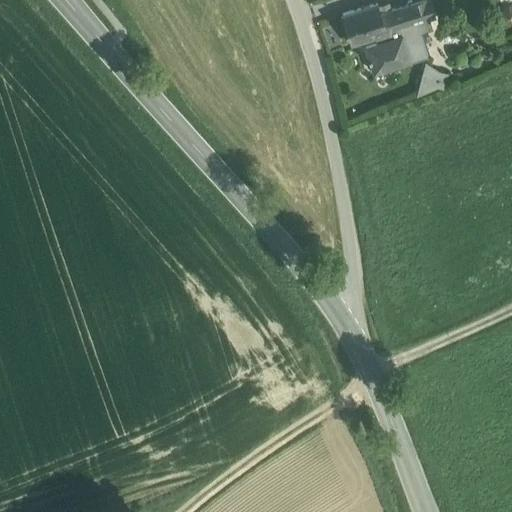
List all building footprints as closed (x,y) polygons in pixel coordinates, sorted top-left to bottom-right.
[(310,0),(317,20),(344,11),(340,0),(310,0)] [(376,2),(342,13),(352,43),(374,37),(376,42),(401,37),(408,35),(405,26),(414,23),(433,17),(427,0),(409,0),(407,1),(407,4),(380,13),(376,2)] [(511,25),(511,5),(509,5),(502,10),(501,18),(506,24),(511,25)] [(425,55),(414,23),(405,26),(408,35),(401,37),(376,42),(366,46),(373,72),(425,55)] [(441,74),(426,64),(418,94),(438,87),(440,80),(444,81),(445,75),(441,74)]
